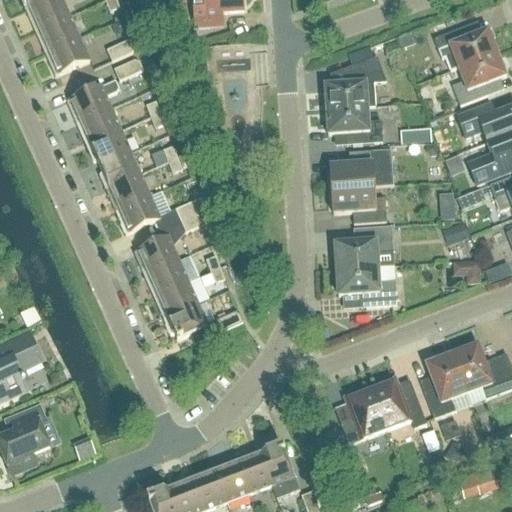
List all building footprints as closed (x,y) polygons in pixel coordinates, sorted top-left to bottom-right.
[(18,0),(25,14),(57,0),(18,0)] [(57,0),(25,14),(35,36),(70,21),(60,0),(57,0)] [(242,0),(203,0),(204,10),(193,11),(195,32),(223,30),(222,18),(243,16),(242,0)] [(115,1),(105,5),(110,17),(119,13),(115,1)] [(35,36),(45,58),(79,43),(70,21),(35,36)] [(452,60),(458,73),(497,58),(488,35),(465,43),(461,33),(433,44),(441,64),(452,60)] [(79,43),(45,58),(55,81),(90,66),(79,43)] [(107,55),(112,67),(132,58),(134,52),(130,44),(107,55)] [(497,58),(458,73),(463,87),(452,91),(460,111),(488,100),(484,90),(506,82),(497,58)] [(326,115),(368,112),(375,112),(373,88),(386,87),(377,62),(349,73),(353,84),(348,85),(348,89),(324,90),(326,115)] [(114,74),(119,86),(143,75),(139,67),(134,65),(114,74)] [(66,106),(76,129),(111,114),(101,91),(76,102),(66,106)] [(146,110),(150,122),(160,119),(156,107),(146,110)] [(482,137),(487,148),(511,138),(511,112),(494,119),(490,108),(457,121),(465,144),(482,137)] [(368,112),(326,115),(328,140),(351,139),(352,149),(382,147),(381,126),(369,127),(368,112)] [(76,129),(86,151),(121,136),(111,114),(76,129)] [(160,119),(150,122),(155,134),(165,130),(160,119)] [(97,166),(99,171),(130,157),(121,136),(86,151),(93,166),(97,166)] [(511,138),(487,148),(491,159),(468,168),(476,191),(511,176),(511,165),(511,164),(511,163),(511,138)] [(163,155),(168,167),(177,163),(173,151),(163,155)] [(330,171),(331,195),(374,192),(373,181),(383,180),(381,155),(348,158),(349,170),(330,171)] [(99,180),(106,195),(140,179),(130,157),(99,171),(101,177),(99,180)] [(168,167),(172,179),(182,175),(177,163),(168,167)] [(106,195),(115,217),(150,201),(140,179),(106,195)] [(509,213),(511,219),(511,181),(489,190),(499,216),(509,213)] [(374,192),(331,195),(333,219),(353,218),(353,230),(386,227),(385,203),(374,204),(374,192)] [(150,201),(115,217),(126,239),(160,224),(150,201)] [(175,214),(181,226),(204,215),(198,204),(175,214)] [(204,215),(181,226),(186,237),(209,227),(204,215)] [(335,249),(336,275),(377,272),(376,257),(393,256),(391,231),(360,233),(361,247),(335,249)] [(134,257),(144,280),(178,265),(168,242),(134,257)] [(206,265),(210,277),(220,273),(215,261),(206,265)] [(144,280),(153,302),(188,287),(178,265),(144,280)] [(511,269),(494,274),(497,285),(511,280),(511,269)] [(377,272),(336,275),(338,301),(365,299),(366,312),(397,310),(395,285),(378,287),(377,272)] [(220,273),(210,277),(215,288),(225,285),(220,273)] [(153,302),(163,324),(198,309),(188,287),(153,302)] [(198,309),(163,324),(170,339),(174,339),(177,345),(208,331),(198,309)] [(214,326),(220,338),(243,327),(238,316),(214,326)] [(0,407),(27,395),(23,385),(25,385),(22,380),(21,381),(19,377),(42,366),(29,339),(0,352),(0,407)] [(477,350),(451,360),(466,399),(482,393),(486,404),(511,394),(511,375),(508,364),(485,372),(477,350)] [(466,399),(451,360),(426,370),(434,392),(423,396),(434,424),(455,416),(450,405),(466,399)] [(380,392),(370,395),(386,436),(411,426),(414,434),(426,429),(415,401),(404,405),(395,382),(379,388),(380,392)] [(386,436),(370,395),(361,399),(359,395),(343,402),(352,425),(341,429),(349,450),(386,436)] [(511,396),(502,399),(506,417),(511,416),(511,396)] [(10,423),(15,436),(0,442),(0,453),(11,480),(36,469),(32,459),(50,452),(39,427),(45,425),(39,411),(10,423)] [(485,444),(490,457),(505,451),(500,438),(485,444)] [(258,455),(271,491),(276,504),(300,495),(282,450),(276,452),(273,449),(258,455)] [(258,455),(235,464),(249,499),(271,491),(258,455)] [(235,464),(213,472),(227,508),(249,499),(235,464)] [(511,481),(507,468),(457,485),(463,502),(511,486),(511,481)] [(213,472),(191,481),(202,511),(215,511),(227,508),(213,472)] [(202,511),(191,481),(168,490),(176,511),(202,511)] [(176,511),(168,490),(153,495),(152,500),(146,502),(150,511),(176,511)] [(301,501),(305,511),(319,511),(313,496),(301,501)]
